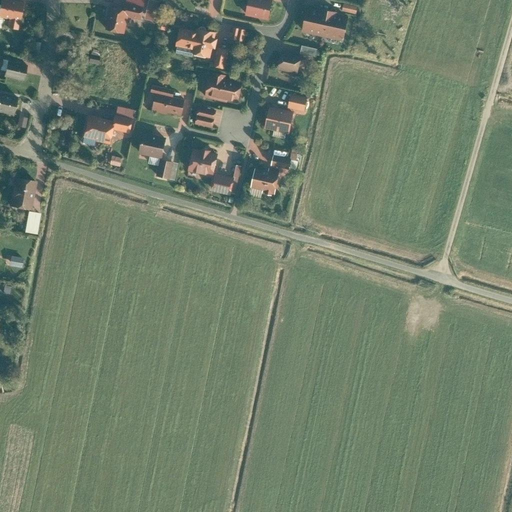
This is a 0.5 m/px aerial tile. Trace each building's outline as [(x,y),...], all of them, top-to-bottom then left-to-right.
[(0,0),(0,15),(9,17),(7,27),(18,29),(22,2),(7,0),(0,0)] [(125,0),(125,4),(143,8),(145,0),(125,0)] [(159,1),(153,0),(148,0),(145,19),(155,21),(159,1)] [(271,0),(248,0),(245,14),(268,18),(271,0)] [(358,7),(344,3),(342,9),(356,13),(358,7)] [(110,5),(105,29),(124,33),(128,17),(141,20),(143,8),(125,4),(124,8),(110,5)] [(319,10),(307,7),(302,29),(342,38),(347,15),(336,13),(337,10),(319,6),(319,10)] [(196,30),(180,27),(177,45),(195,48),(194,51),(211,54),(213,44),(215,44),(217,35),(215,35),(216,30),(197,26),(196,30)] [(245,29),(239,27),(237,39),(243,40),(245,29)] [(41,40),(30,39),(28,52),(39,53),(41,40)] [(317,48),(302,44),(300,52),(315,56),(317,48)] [(218,46),(214,65),(225,67),(229,48),(218,46)] [(282,50),(279,63),(298,68),(301,54),(282,50)] [(99,55),(90,54),(88,63),(97,65),(99,55)] [(3,75),(23,80),(27,63),(7,59),(3,75)] [(209,73),(205,95),(227,99),(227,97),(238,99),(242,81),(224,77),(225,73),(213,71),(213,74),(209,73)] [(156,91),(172,95),(174,88),(152,83),(151,90),(156,91)] [(152,108),(166,111),(167,108),(181,111),(184,97),(172,95),(156,91),(152,108)] [(290,92),(287,104),(303,108),(306,95),(290,92)] [(0,111),(14,114),(17,98),(0,94),(0,111)] [(293,109),(269,104),(265,125),(288,130),(293,109)] [(118,106),(116,114),(133,117),(134,109),(118,106)] [(199,106),(197,114),(214,118),(216,110),(199,106)] [(115,114),(114,120),(115,120),(113,128),(130,132),(133,117),(116,114),(115,114)] [(197,114),(195,122),(212,126),(214,118),(197,114)] [(83,137),(110,143),(113,128),(115,120),(114,120),(88,115),(83,137)] [(139,150),(161,154),(165,135),(143,131),(139,150)] [(189,170),(211,174),(215,152),(210,151),(211,148),(201,146),(200,148),(194,147),(189,170)] [(291,158),(273,154),(271,163),(289,167),(291,158)] [(120,158),(110,155),(109,163),(119,166),(120,158)] [(160,158),(156,173),(169,176),(172,161),(160,158)] [(242,165),(236,164),(233,176),(230,192),(235,194),(242,165)] [(268,167),(268,168),(255,166),(251,185),(263,187),(262,191),(274,194),(279,169),(268,167)] [(230,192),(233,176),(215,172),(211,189),(229,193),(230,192)] [(15,177),(10,205),(30,208),(35,181),(15,177)] [(40,211),(27,209),(24,230),(36,232),(40,211)] [(10,255),(9,264),(21,266),(23,257),(10,255)] [(10,285),(3,284),(2,292),(9,294),(10,285)]
